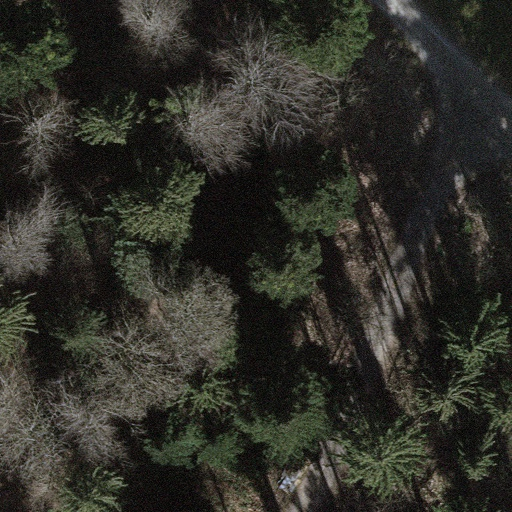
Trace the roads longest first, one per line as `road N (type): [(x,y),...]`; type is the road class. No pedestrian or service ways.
road 1 (track): [(296,511),(408,244),(485,98)]
road 2 (track): [(511,124),(387,0)]
